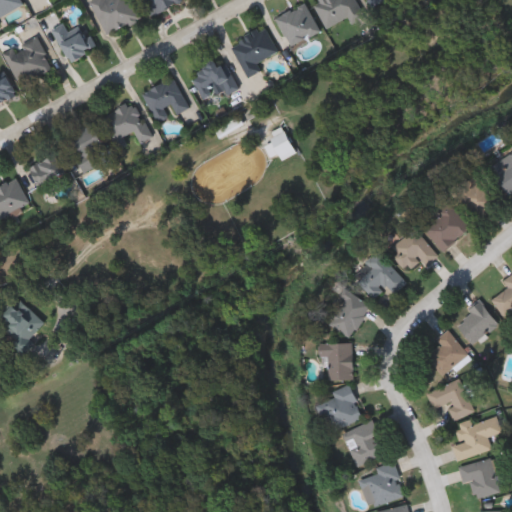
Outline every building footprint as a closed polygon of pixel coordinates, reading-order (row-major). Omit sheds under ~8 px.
[(0,26),(0,0),(20,0),(23,6),(0,15),(0,19),(2,26),(0,26)] [(91,1),(93,0),(133,0),(142,19),(108,35),(91,1)] [(146,0),(182,0),(156,16),(146,0)] [(356,0),(365,16),(352,23),(349,17),(327,28),(314,2),(317,0),(356,0)] [(369,0),(373,8),(390,0),(369,0)] [(321,32),(291,46),(277,16),(308,3),(321,32)] [(97,48),(70,62),(53,30),(68,23),(72,31),(85,24),(97,48)] [(279,51),(258,63),(262,70),(249,77),(231,44),(265,26),(279,51)] [(5,54),(38,37),(55,70),(23,87),(5,54)] [(212,95),(205,99),(191,77),(223,58),(240,88),(228,95),(221,84),(209,91),(212,95)] [(0,73),(6,71),(17,95),(0,102),(0,73)] [(158,123),(144,92),(176,77),(190,108),(173,116),(173,117),(158,123)] [(101,118),(134,100),(153,136),(141,142),(135,131),(124,137),(128,145),(118,151),(101,118)] [(90,171),(69,140),(92,125),(113,157),(90,171)] [(285,163),(299,152),(282,133),(265,148),(274,159),(278,155),(285,163)] [(511,190),(506,194),(490,165),(511,152),(511,190)] [(43,184),(40,186),(29,166),(41,159),(43,163),(58,154),(69,173),(45,186),(43,184)] [(500,203),(476,221),(453,191),(477,173),(500,203)] [(0,183),(17,176),(30,205),(0,218),(0,183)] [(471,226),(444,250),(424,227),(450,203),(471,226)] [(439,255),(427,265),(420,257),(405,268),(389,248),(416,226),(439,255)] [(374,295),(357,276),(368,265),(365,262),(377,250),(407,281),(394,293),(386,284),(374,295)] [(511,311),(506,316),(492,299),(509,287),(503,280),(511,273),(511,311)] [(352,336),(326,322),(343,290),(369,304),(352,336)] [(46,324),(25,345),(0,320),(0,318),(20,298),(46,324)] [(499,322),(474,343),(456,322),(480,300),(499,322)] [(437,337),(450,328),(469,355),(441,374),(427,354),(442,344),(437,337)] [(319,341),(353,341),(353,379),(328,379),(328,356),(319,356),(319,341)] [(427,392),(461,378),(475,411),(454,420),(447,403),(434,409),(427,392)] [(362,418),(332,429),(320,396),(350,385),(362,418)] [(458,459),(454,445),(463,442),(458,426),(494,414),(500,432),(488,436),(492,449),(458,459)] [(355,466),(342,431),(372,420),(385,454),(355,466)] [(460,464),(493,458),(500,492),(477,496),(473,479),(463,481),(460,464)] [(359,473),(394,462),(405,495),(370,506),(359,473)] [(377,511),(377,510),(409,503),(410,511),(377,511)]
